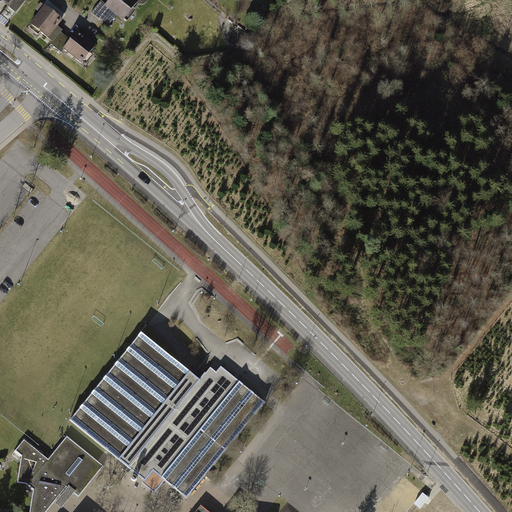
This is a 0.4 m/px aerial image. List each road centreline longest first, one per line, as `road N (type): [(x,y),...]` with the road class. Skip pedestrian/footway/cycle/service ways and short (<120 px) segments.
road 1 (track): [(511,453),(420,384),(386,343),(335,176),(318,58),(334,40),(403,46),(472,112),(511,166)]
road 2 (tertiary): [(479,511),(206,232)]
road 3 (tertiary): [(206,232),(164,167),(106,139)]
road 4 (tertiary): [(106,139),(206,232)]
